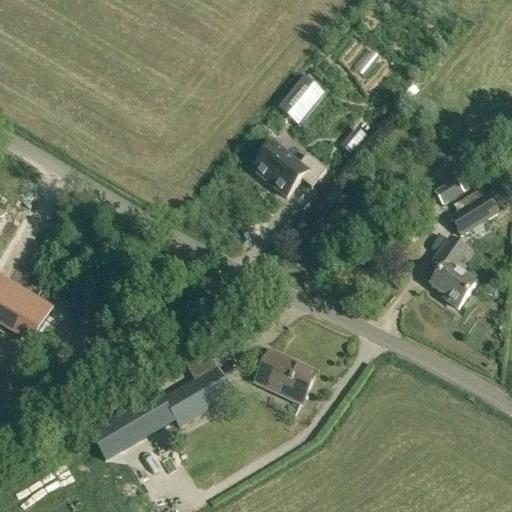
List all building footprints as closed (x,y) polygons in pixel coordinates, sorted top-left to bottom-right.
[(306,83),(280,114),(300,130),(325,99),(306,83)] [(273,147),(253,172),(287,200),(302,182),(311,190),(326,173),(308,157),(299,168),(273,147)] [(466,179),(460,170),(452,176),(456,182),(435,195),(442,207),(464,194),(458,184),(466,179)] [(497,215),(487,199),(483,192),(455,209),(459,216),(448,223),(457,239),(497,215)] [(15,217),(0,244),(0,250),(13,258),(31,226),(15,217)] [(467,252),(451,241),(434,264),(443,270),(431,287),(447,299),(445,301),(458,311),(476,287),(453,271),(467,252)] [(0,322),(34,343),(52,312),(0,280),(0,322)] [(233,328),(239,331),(244,322),(238,319),(233,328)] [(256,385),(302,407),(317,376),(271,354),(256,385)] [(140,399),(102,421),(119,451),(173,418),(180,430),(232,399),(208,357),(187,369),(195,383),(168,399),(160,385),(139,398),(140,399)] [(70,389),(40,408),(49,424),(80,405),(70,389)]
